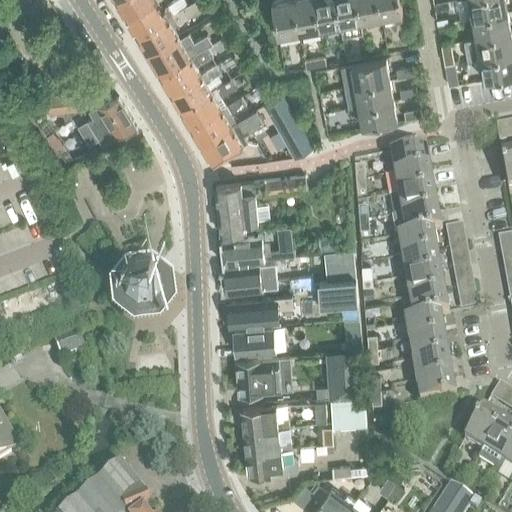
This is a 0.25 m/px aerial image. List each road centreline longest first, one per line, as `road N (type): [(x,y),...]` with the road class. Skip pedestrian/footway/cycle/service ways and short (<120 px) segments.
road 1 (tertiary): [(83,0),(176,144),(192,183),(201,412),(216,484),(233,511)]
road 2 (residential): [(511,371),(458,129),(447,121)]
road 3 (residential): [(447,121),(426,0)]
